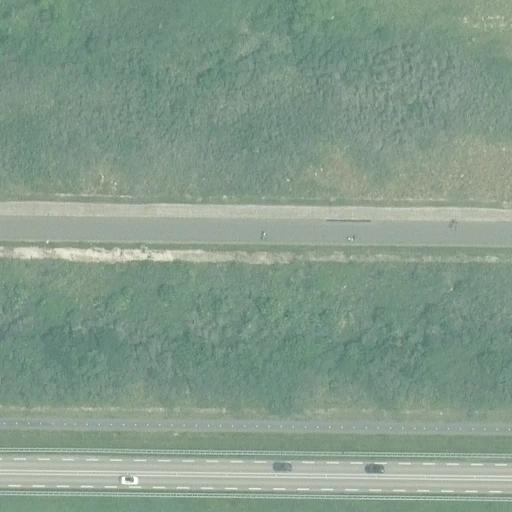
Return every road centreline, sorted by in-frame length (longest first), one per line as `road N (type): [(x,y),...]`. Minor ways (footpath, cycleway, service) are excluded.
road 1 (primary): [(511,476),(0,468)]
road 2 (unclassified): [(0,229),(511,234)]
